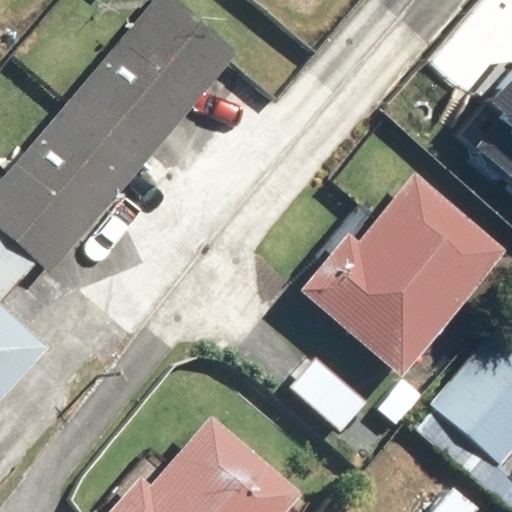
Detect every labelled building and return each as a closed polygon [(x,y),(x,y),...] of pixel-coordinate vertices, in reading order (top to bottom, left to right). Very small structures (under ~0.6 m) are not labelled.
[(0,297),(32,260),(49,274),(243,43),(190,0),(156,0),(0,186),(0,297)] [(504,111),(474,146),(511,179),(511,83),(495,103),(504,111)] [(295,293),(391,375),(499,250),(403,168),(295,293)] [(0,393),(41,348),(0,311),(0,393)] [(417,406),(495,466),(511,444),(511,343),(483,321),(417,406)] [(363,399),(313,353),(286,383),(336,428),(363,399)] [(106,511),(278,511),(296,492),(198,408),(106,511)] [(469,511),(477,502),(454,482),(427,511),(469,511)]
